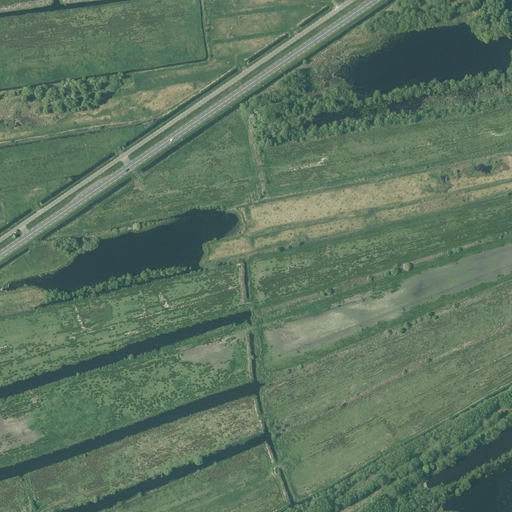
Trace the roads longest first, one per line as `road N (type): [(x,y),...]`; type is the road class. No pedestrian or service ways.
road 1 (primary): [(129,167),(374,0)]
road 2 (unclassified): [(122,156),(352,0)]
road 3 (unclassified): [(19,226),(122,156)]
road 4 (primary): [(28,236),(129,167)]
